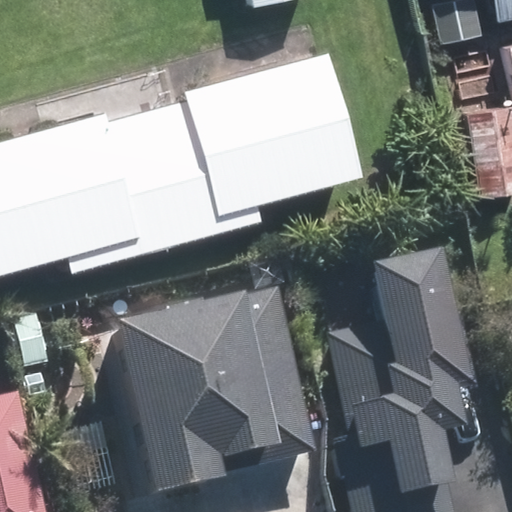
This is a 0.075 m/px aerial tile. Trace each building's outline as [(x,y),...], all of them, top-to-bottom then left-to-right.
[(463,0),(421,0),(431,36),(470,27),(463,0)] [(511,11),(511,0),(488,0),(493,16),(511,11)] [(511,108),(511,38),(499,41),(508,77),(505,78),(511,108)] [(334,43),(123,100),(155,215),(365,158),(334,43)] [(511,179),(511,166),(496,98),(451,109),(469,190),(511,179)] [(123,100),(0,133),(0,256),(155,215),(123,100)] [(476,385),(447,250),(374,266),(386,323),(316,338),(354,511),(447,511),(464,508),(447,430),(473,425),(465,388),(476,385)] [(123,325),(160,494),(236,477),(233,461),(310,445),(276,292),(123,325)] [(33,511),(8,392),(0,393),(0,511),(33,511)]
